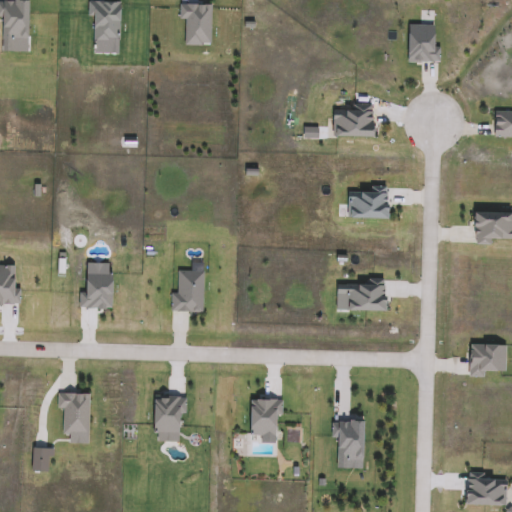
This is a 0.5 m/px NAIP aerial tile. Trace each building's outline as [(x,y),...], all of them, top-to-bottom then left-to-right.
[(0,0),(0,37),(1,55),(28,53),(26,0),(0,0)] [(178,3),(210,4),(210,50),(184,47),(178,3)] [(85,4),(119,4),(114,56),(91,52),(85,4)] [(405,24),(435,26),(434,62),(404,61),(405,24)] [(335,106),(374,110),(374,140),(327,142),(335,106)] [(491,110),(511,112),(511,139),(490,136),(491,110)] [(344,190),(390,193),(387,224),(343,220),(344,190)] [(469,213),(511,214),(511,244),(471,247),(469,213)] [(82,263),(105,266),(109,310),(78,310),(82,263)] [(0,267),(13,268),(16,309),(0,310),(0,267)] [(175,271),(168,309),(202,309),(205,271),(175,271)] [(333,286),(382,286),(387,317),(333,313),(333,286)] [(468,344),(508,345),(506,378),(468,380),(468,344)] [(55,392),(89,397),(88,448),(67,443),(58,424),(55,392)] [(151,395),(183,400),(178,436),(152,436),(151,395)] [(248,398),(279,401),(274,444),(246,443),(248,398)] [(328,424),(364,422),(358,468),(331,469),(328,424)] [(31,449),(48,449),(45,473),(28,474),(31,449)] [(464,476),(510,482),(505,511),(460,509),(464,476)]
